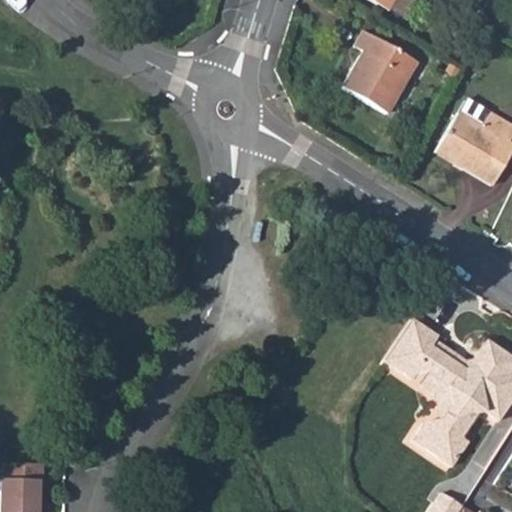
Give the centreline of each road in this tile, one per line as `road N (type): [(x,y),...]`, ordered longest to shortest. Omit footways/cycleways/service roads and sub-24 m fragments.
road 1 (residential): [(224,132),(232,185),(206,321),(103,511)]
road 2 (residential): [(511,283),(245,121)]
road 3 (residential): [(206,99),(48,0)]
